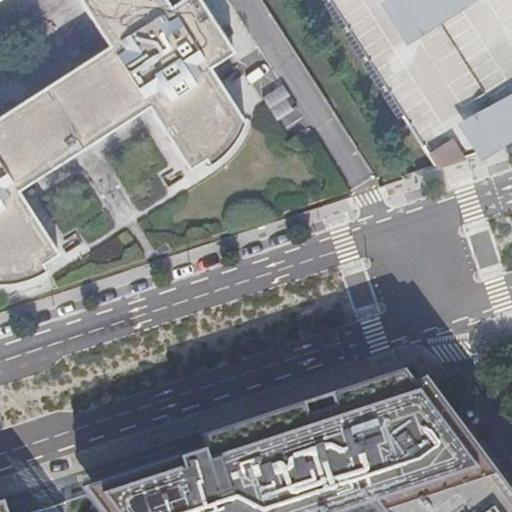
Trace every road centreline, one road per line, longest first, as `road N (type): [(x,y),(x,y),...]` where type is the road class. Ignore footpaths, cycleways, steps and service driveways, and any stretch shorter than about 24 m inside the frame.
road 1 (tertiary): [(0,462),(434,313)]
road 2 (tertiary): [(388,225),(0,352)]
road 3 (residential): [(511,431),(434,313)]
road 4 (tertiary): [(511,188),(388,225)]
